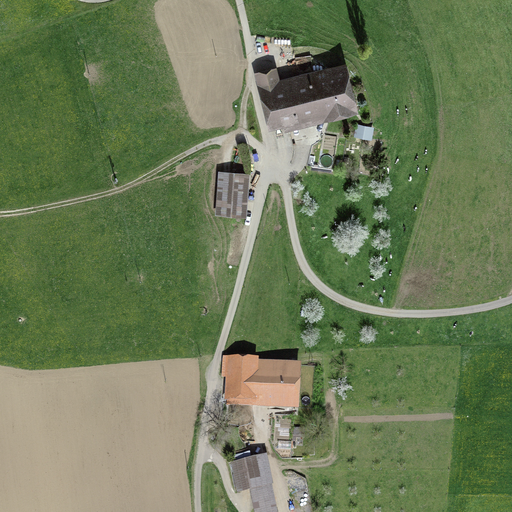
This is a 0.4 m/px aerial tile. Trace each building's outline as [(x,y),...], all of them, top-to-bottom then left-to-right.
[(310,55),(297,57),(298,64),(311,62),(310,55)] [(356,110),(345,62),(279,78),(276,67),(254,72),(268,131),(356,110)] [(372,128),(357,125),(355,135),(370,138),(372,128)] [(248,173),(218,171),(216,214),(246,216),(248,173)] [(255,362),(222,361),(222,377),(229,378),(228,404),(262,406),(262,401),(294,402),(296,366),(254,364),(255,362)] [(247,450),(233,453),(241,491),(251,489),(255,511),(276,511),(265,459),(249,462),(247,450)]
